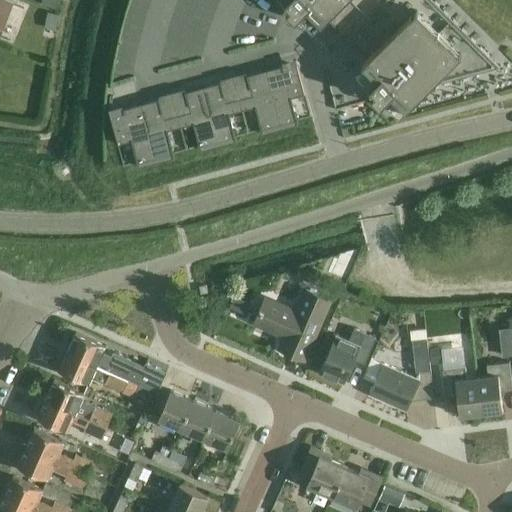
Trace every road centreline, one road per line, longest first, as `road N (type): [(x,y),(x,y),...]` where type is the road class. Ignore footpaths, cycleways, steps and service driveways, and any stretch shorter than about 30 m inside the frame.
road 1 (unclassified): [(146,270),(511,154)]
road 2 (secondary): [(340,163),(124,219),(0,222)]
road 3 (residential): [(340,163),(310,51),(299,47),(147,86)]
road 4 (residential): [(292,403),(172,343),(146,270)]
road 5 (residential): [(489,477),(292,403)]
road 6 (secondary): [(511,116),(340,163)]
road 7 (unclassified): [(26,303),(146,270)]
